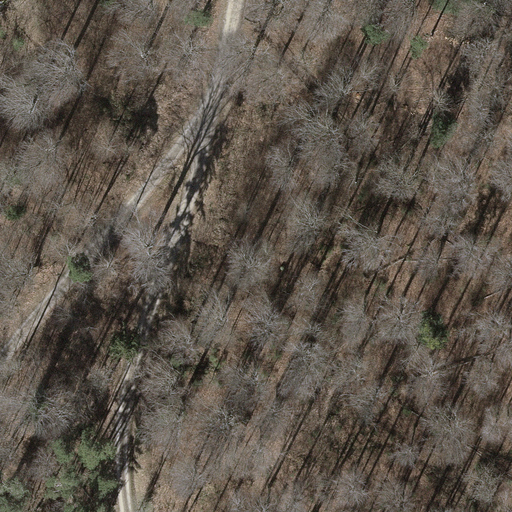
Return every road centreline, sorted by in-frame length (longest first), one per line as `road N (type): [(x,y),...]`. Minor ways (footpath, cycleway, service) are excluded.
road 1 (track): [(231,0),(186,209),(124,412),(126,511)]
road 2 (track): [(211,95),(0,364)]
